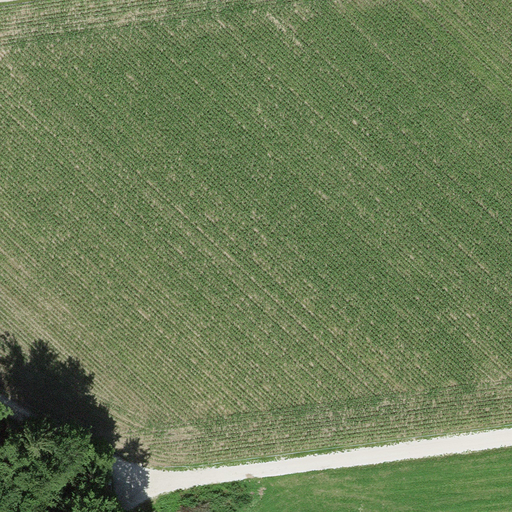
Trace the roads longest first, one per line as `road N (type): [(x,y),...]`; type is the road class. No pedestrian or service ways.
road 1 (track): [(511,439),(144,488)]
road 2 (track): [(144,488),(72,454),(0,400)]
